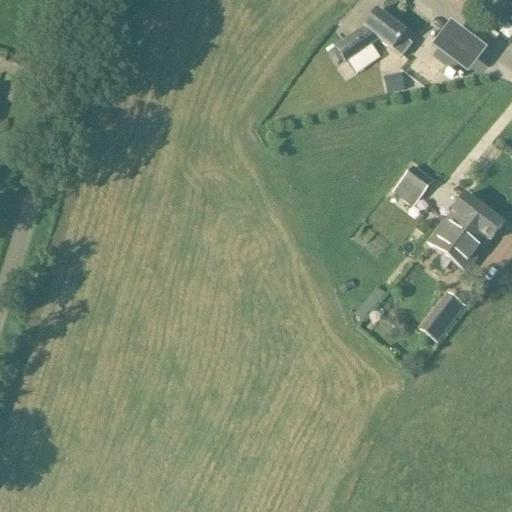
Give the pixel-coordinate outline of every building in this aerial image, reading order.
[(511,0),(461,0),(502,31),(511,17),(511,0)] [(404,39),(405,37),(375,14),(362,30),(334,50),(346,66),(380,43),(401,60),(411,47),(404,39)] [(470,76),(489,51),(452,24),(434,50),(470,76)] [(382,80),(386,96),(403,92),(399,76),(382,80)] [(413,210),(433,186),(412,170),(393,195),(413,210)] [(490,245),(502,228),(464,199),(451,215),(452,216),(427,248),(465,276),(489,244),(490,245)] [(419,331),(437,345),(466,308),(448,294),(419,331)]
